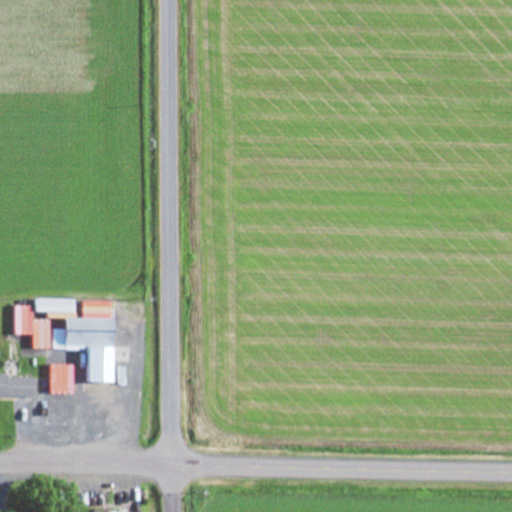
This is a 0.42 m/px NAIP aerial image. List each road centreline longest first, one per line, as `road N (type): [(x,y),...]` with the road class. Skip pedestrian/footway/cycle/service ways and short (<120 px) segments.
road 1 (secondary): [(511,472),(0,464)]
road 2 (residential): [(171,511),(169,0)]
